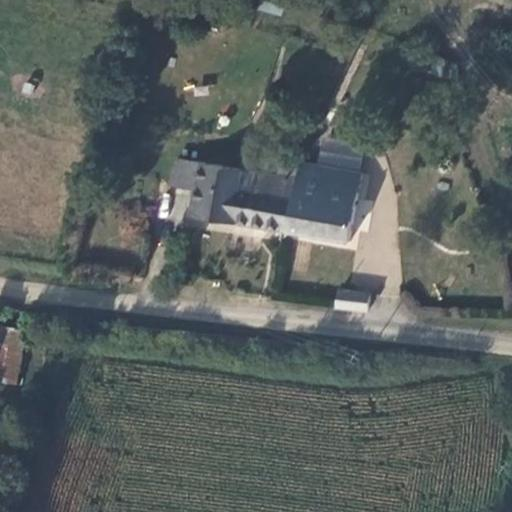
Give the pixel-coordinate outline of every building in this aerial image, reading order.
[(174,213),(200,217),(204,184),(206,166),(158,158),(153,186),(178,189),(174,213)] [(332,241),(344,173),(293,165),(283,164),(281,178),(279,190),(270,206),(266,229),(332,241)] [(243,172),(206,166),(204,184),(239,189),(243,172)] [(200,217),(266,229),(270,206),(279,190),(281,178),(243,172),(239,189),(204,184),(200,217)] [(321,305),(352,311),(355,295),(323,292),(321,305)] [(0,382),(18,384),(24,330),(0,327),(0,382)]
